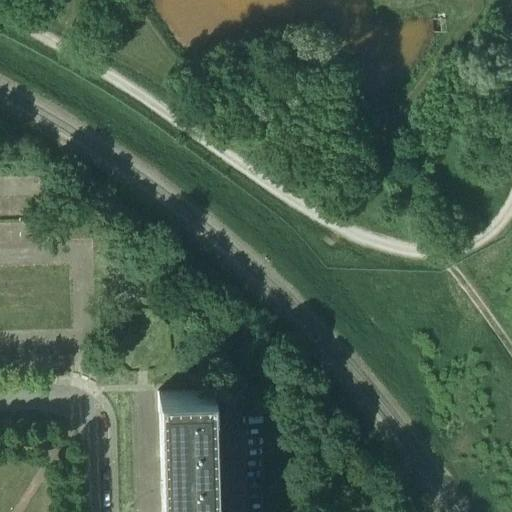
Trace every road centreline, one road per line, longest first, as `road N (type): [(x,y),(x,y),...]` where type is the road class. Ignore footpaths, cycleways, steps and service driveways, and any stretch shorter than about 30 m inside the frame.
road 1 (track): [(0,15),(351,234),(438,255),(483,239),(511,210)]
road 2 (residential): [(97,511),(88,396),(0,397)]
road 3 (track): [(438,255),(511,358)]
